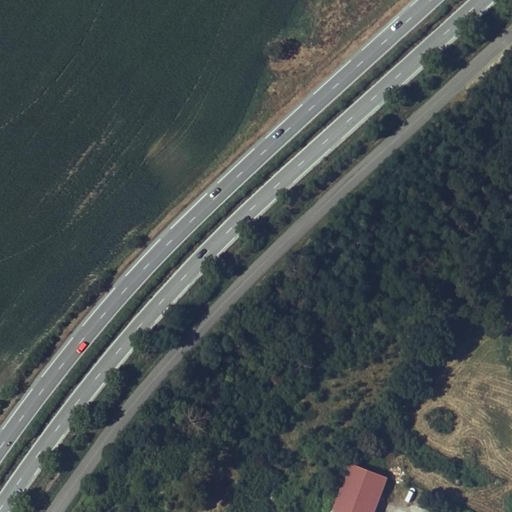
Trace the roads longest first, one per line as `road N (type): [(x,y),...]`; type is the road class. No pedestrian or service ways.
road 1 (primary): [(0,506),(50,430),(155,302),(288,169),(477,0)]
road 2 (unclassified): [(56,511),(196,329),(511,34)]
road 3 (primary): [(427,0),(125,283),(0,442)]
